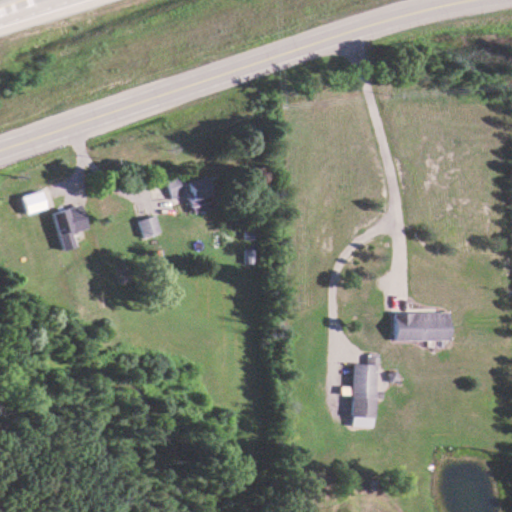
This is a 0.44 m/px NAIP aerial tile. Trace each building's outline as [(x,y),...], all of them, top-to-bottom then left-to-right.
[(188,213),(210,206),(201,176),(180,182),(177,173),(161,178),(167,198),(183,194),(188,213)] [(83,228),(77,205),(47,212),(57,250),(70,247),(66,232),(83,228)] [(155,232),(152,215),(134,219),(137,236),(155,232)] [(441,340),(442,313),(387,311),(386,339),(441,340)] [(347,363),(344,425),(368,426),(371,356),(360,355),(360,363),(347,363)]
